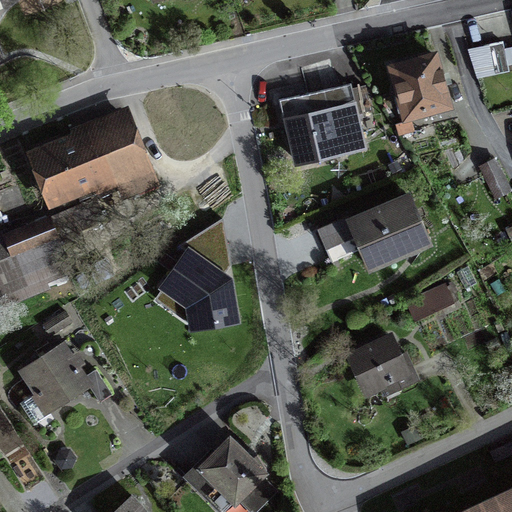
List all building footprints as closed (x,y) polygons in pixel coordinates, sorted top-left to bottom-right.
[(483,49),(470,53),(477,77),(506,69),(501,51),(496,35),(480,39),(483,49)] [(511,48),(501,51),(506,69),(511,67),(511,48)] [(459,113),(444,58),(399,70),(413,125),(459,113)] [(368,153),(353,91),(287,107),(302,168),(368,153)] [(161,190),(133,115),(78,134),(81,142),(39,157),(59,212),(116,192),(121,204),(161,190)] [(412,136),(411,128),(400,130),(402,138),(412,136)] [(511,193),(498,165),(481,173),(496,205),(511,197),(511,193)] [(438,252),(417,200),(323,238),(338,275),(367,263),(373,278),(438,252)] [(106,227),(98,206),(12,240),(10,236),(0,240),(0,290),(4,300),(70,274),(59,246),(106,227)] [(188,250),(164,285),(189,303),(193,326),(236,319),(228,278),(188,250)] [(452,312),(444,296),(415,310),(423,326),(452,312)] [(67,316),(47,328),(53,339),(73,327),(67,316)] [(400,342),(356,362),(375,405),(420,385),(400,342)] [(72,347),(27,371),(53,417),(97,392),(72,347)] [(275,478),(239,442),(207,474),(202,469),(187,483),(216,511),(263,511),(280,496),(268,484),(275,478)] [(148,511),(137,500),(123,511),(148,511)] [(511,511),(511,500),(486,511),(511,511)]
